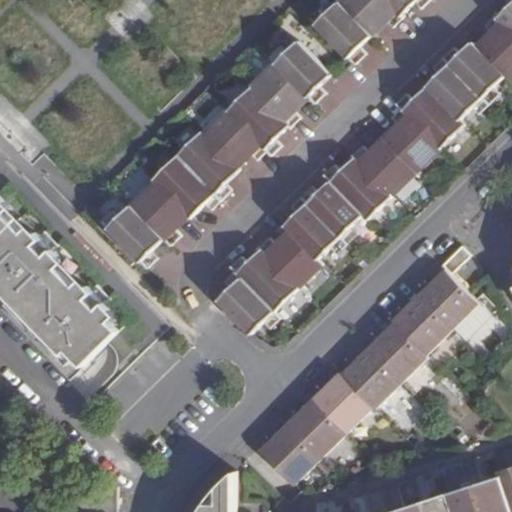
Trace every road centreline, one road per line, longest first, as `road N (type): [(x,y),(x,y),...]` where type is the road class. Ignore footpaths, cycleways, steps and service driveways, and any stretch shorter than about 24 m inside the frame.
road 1 (residential): [(271,386),(189,303),(189,271),(460,0)]
road 2 (residential): [(271,386),(511,150)]
road 3 (residential): [(153,511),(271,386)]
